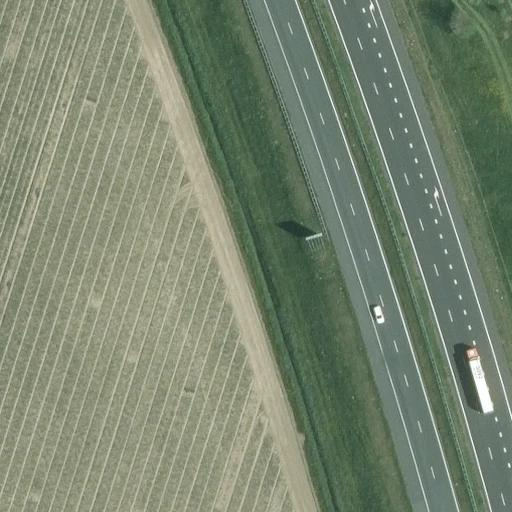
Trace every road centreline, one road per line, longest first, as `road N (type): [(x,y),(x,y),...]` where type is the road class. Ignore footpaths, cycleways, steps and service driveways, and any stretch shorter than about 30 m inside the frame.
road 1 (motorway): [(504,511),(439,277),(339,0)]
road 2 (motorway): [(278,0),(382,302),(442,511)]
